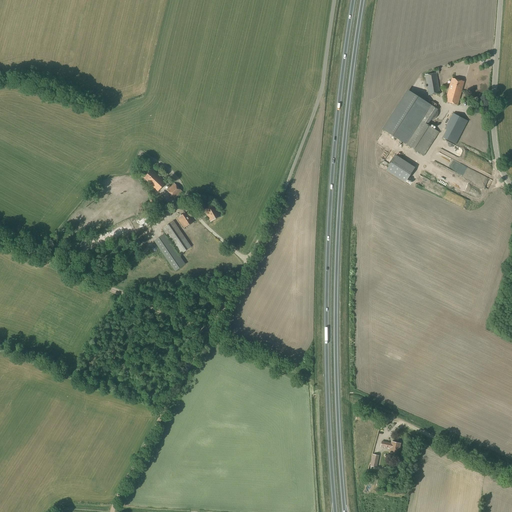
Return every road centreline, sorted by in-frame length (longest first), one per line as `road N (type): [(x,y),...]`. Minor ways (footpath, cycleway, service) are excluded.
road 1 (trunk): [(343,511),(335,333),(341,149),(362,0)]
road 2 (trunk): [(352,0),(329,200),(334,511)]
road 3 (unclassified): [(335,0),(315,109),(247,261)]
road 4 (track): [(207,333),(0,234)]
road 5 (track): [(112,511),(206,335)]
road 6 (unclassified): [(511,187),(493,137),(500,0)]
road 7 (track): [(511,471),(398,420)]
